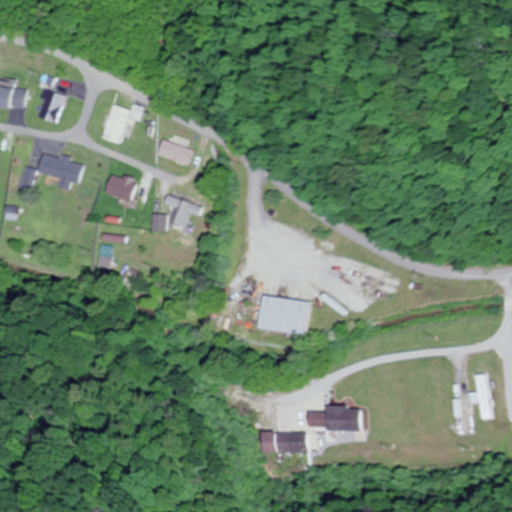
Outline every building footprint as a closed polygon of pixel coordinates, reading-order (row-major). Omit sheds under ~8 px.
[(26,89),(0,86),(0,107),(24,109),(26,89)] [(35,117),(55,124),(65,97),(46,89),(35,117)] [(158,156),(190,167),(195,151),(164,140),(158,156)] [(84,162),(42,154),(39,170),(25,168),(21,189),(33,191),(36,173),(62,178),(61,187),(79,190),(84,162)] [(131,203),(139,183),(113,172),(105,192),(131,203)] [(181,208),(177,226),(188,229),(192,214),(202,217),(205,206),(169,197),(167,205),(181,208)] [(154,232),(168,232),(168,216),(154,216),(154,232)] [(262,329),(310,336),(314,303),(266,297),(262,329)] [(485,419),(494,418),(490,376),(481,377),(485,419)] [(367,408),(331,407),(331,414),(314,413),(313,430),(367,431),(367,408)] [(264,433),(264,453),(310,453),(310,433),(264,433)]
